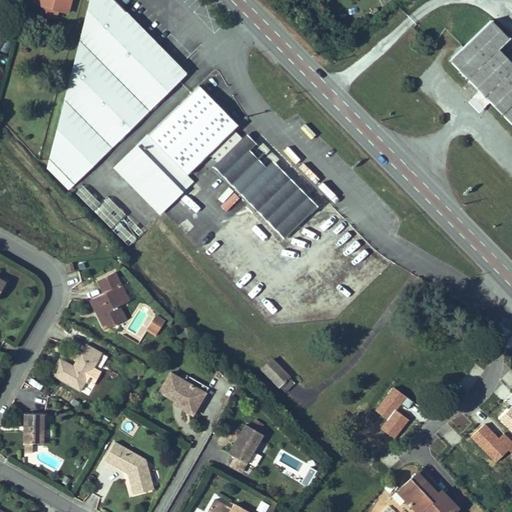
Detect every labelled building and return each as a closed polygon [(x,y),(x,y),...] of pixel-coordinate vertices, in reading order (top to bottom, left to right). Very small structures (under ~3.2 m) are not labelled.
[(34,0),(34,3),(41,5),(56,9),(67,12),(70,0),(34,0)] [(90,0),(50,160),(68,189),(186,72),(169,55),(114,0),(90,0)] [(56,9),(41,5),(39,14),(54,18),(56,9)] [(511,63),(503,54),(511,44),(511,41),(491,20),(449,60),(459,71),(458,73),(462,74),(462,76),(466,77),(465,79),(468,80),(468,83),(472,84),(479,91),(474,96),(484,107),(489,101),(493,98),(511,117),(511,63)] [(232,130),(238,125),(199,85),(115,167),(160,213),(162,210),(190,182),(185,177),(210,152),(232,130)] [(511,117),(493,98),(489,101),(511,124),(511,117)] [(234,130),(232,130),(210,152),(210,153),(210,155),(213,157),(205,164),(211,170),(214,166),(250,202),(247,205),(254,212),(257,209),(285,238),(313,210),(268,165),(264,169),(247,151),(242,147),(243,146),(243,140),(241,138),(234,130)] [(251,147),(242,137),(241,138),(243,140),(243,146),(242,147),(247,151),(251,147)] [(119,222),(126,215),(107,196),(100,203),(83,186),(75,194),(92,211),(93,211),(129,247),(136,240),(119,222)] [(219,206),(225,212),(239,198),(233,192),(219,206)] [(114,272),(98,280),(104,293),(96,297),(97,299),(100,306),(103,305),(107,311),(98,316),(105,329),(125,319),(118,306),(125,303),(116,287),(120,285),(114,272)] [(116,287),(125,303),(128,301),(120,285),(116,287)] [(91,302),(98,316),(107,311),(103,305),(100,306),(97,299),(91,302)] [(164,321),(155,316),(151,321),(161,327),(164,321)] [(157,333),(161,327),(151,321),(148,327),(157,333)] [(56,366),(51,374),(80,390),(101,354),(85,344),(73,365),(60,358),(56,366)] [(289,377),(272,359),(262,369),(279,387),(289,377)] [(205,393),(183,380),(170,372),(159,391),(175,401),(186,407),(185,410),(193,415),(205,393)] [(208,387),(186,374),(183,380),(205,393),(208,387)] [(284,392),(294,382),(289,377),(279,387),(284,392)] [(186,407),(175,401),(174,404),(185,410),(186,407)] [(24,413),(23,442),(25,442),(32,442),(43,443),(44,414),(24,413)] [(246,464),(263,434),(245,424),(238,436),(240,437),(237,442),(236,441),(228,454),(231,455),(230,458),(234,460),(235,457),(246,464)] [(153,489),(145,460),(114,442),(104,459),(126,472),(128,471),(131,484),(143,491),(153,489)] [(281,474),(308,485),(316,465),(279,449),(273,463),(283,467),(281,474)] [(255,467),(261,456),(254,452),(248,463),(255,467)] [(241,472),(246,464),(235,457),(234,460),(230,466),(241,472)] [(441,490),(421,469),(417,473),(437,494),(441,490)] [(453,511),(458,508),(441,490),(437,494),(417,473),(393,496),(401,504),(406,500),(417,511),(453,511)] [(134,494),(143,491),(131,484),(134,494)] [(231,509),(214,499),(206,511),(247,511),(234,504),(231,509)]
